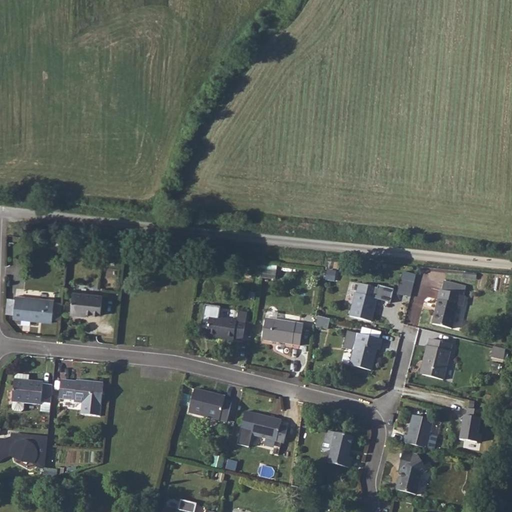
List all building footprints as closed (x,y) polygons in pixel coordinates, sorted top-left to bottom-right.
[(120,253),(121,244),(102,242),(102,252),(120,253)] [(274,269),(258,267),(256,277),(273,278),(274,269)] [(402,279),(399,294),(412,297),(415,282),(402,279)] [(350,315),(372,320),(377,298),(375,297),(377,284),(360,281),(357,293),(355,293),(350,315)] [(463,292),(446,288),(444,287),(434,323),(454,328),(461,302),(466,303),(469,294),(463,292)] [(105,311),(107,291),(75,288),(73,311),(87,313),(87,309),(105,311)] [(53,319),(55,296),(16,293),(14,315),(53,319)] [(240,334),(248,335),(250,322),(242,321),(244,307),(236,306),(233,319),(207,315),(205,335),(233,340),(233,337),(240,338),(240,334)] [(331,318),(314,314),(312,324),(328,328),(331,318)] [(298,344),(301,322),(263,317),(260,339),(298,344)] [(380,348),(382,338),(358,332),(349,365),(370,370),(376,347),(380,348)] [(425,374),(445,379),(454,343),(432,338),(431,345),(428,344),(424,361),(428,362),(425,374)] [(495,346),(492,357),(505,361),(508,350),(495,346)] [(17,375),(16,378),(14,398),(15,398),(14,405),(16,407),(23,408),(25,406),(26,399),(43,402),(42,408),(52,408),(55,382),(45,381),(45,379),(30,377),(31,372),(19,370),(17,375)] [(83,410),(102,412),(105,380),(77,377),(77,380),(64,379),(62,396),(76,398),(76,400),(84,400),(83,410)] [(226,422),(231,401),(210,396),(211,392),(193,387),(186,412),(226,422)] [(480,443),(483,410),(464,408),(461,441),(480,443)] [(283,443),(288,424),(280,422),(280,420),(255,413),(250,435),(283,443)] [(403,441),(429,447),(436,419),(414,413),(410,434),(405,433),(403,441)] [(0,435),(0,458),(5,455),(11,453),(16,452),(22,452),(28,454),(32,457),(36,461),(41,464),(46,466),(46,465),(50,434),(30,432),(30,434),(26,433),(26,431),(14,430),(13,434),(7,436),(0,435)] [(334,432),(328,463),(349,469),(352,457),(348,456),(352,436),(334,432)] [(430,469),(424,458),(414,463),(407,462),(406,467),(403,468),(401,476),(400,475),(396,490),(418,494),(422,473),(430,469)] [(46,466),(45,477),(47,477),(57,474),(58,466),(46,465),(46,466)] [(163,511),(217,511),(218,511),(206,509),(205,511),(194,511),(197,504),(182,500),(180,510),(165,506),(163,511)]
